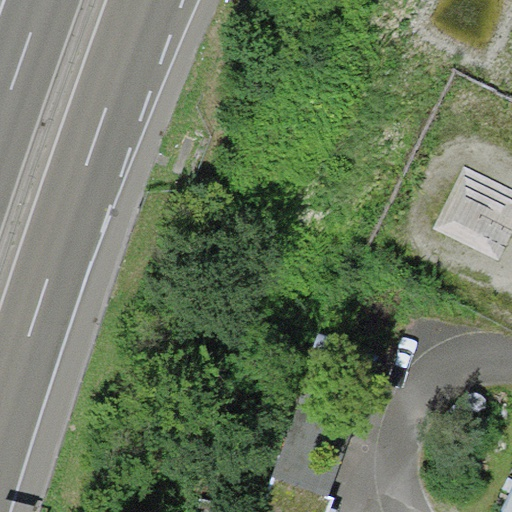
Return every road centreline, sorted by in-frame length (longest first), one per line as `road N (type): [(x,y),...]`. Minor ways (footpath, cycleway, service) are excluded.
road 1 (motorway): [(0,446),(154,0)]
road 2 (motorway): [(40,0),(0,122)]
